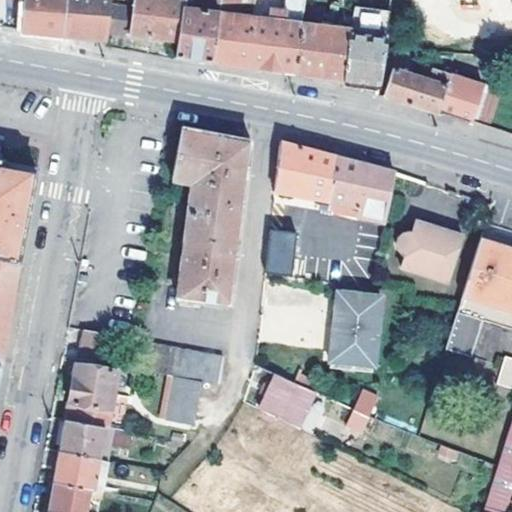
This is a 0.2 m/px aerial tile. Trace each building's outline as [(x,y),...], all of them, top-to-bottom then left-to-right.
[(25,0),(23,32),(37,33),(66,35),(68,0),(25,0)] [(110,31),(112,4),(112,0),(68,0),(66,35),(78,36),(109,38),(110,31)] [(133,0),(133,8),(112,4),(110,31),(150,37),(180,41),(185,0),(133,0)] [(194,58),(214,61),(222,0),(185,0),(180,41),(178,56),(194,58)] [(222,0),(214,61),(230,63),(247,65),(253,17),(237,16),(238,0),(222,0)] [(238,0),(237,16),(253,17),(253,15),(254,0),(238,0)] [(284,0),(284,14),(304,16),(305,0),(284,0)] [(304,22),(297,73),(320,76),(346,79),(352,35),(353,29),(324,25),(327,4),(306,2),(304,22)] [(352,35),(387,39),(391,11),(356,5),(353,29),(352,35)] [(275,70),(297,73),(304,22),(253,15),(253,17),(247,65),(275,70)] [(352,35),(346,79),(357,81),(380,84),(387,39),(352,35)] [(429,79),(393,68),(384,95),(407,102),(439,112),(452,74),(434,67),(429,79)] [(473,124),(486,85),(452,74),(439,112),(460,120),(473,124)] [(231,306),(252,140),(224,135),(182,126),(173,181),(192,184),(178,301),(231,306)] [(282,141),(276,190),(332,205),(338,156),(309,148),(298,145),(282,141)] [(338,156),(332,205),(338,206),(337,217),(384,223),(395,171),(363,163),(338,156)] [(21,262),(39,168),(0,161),(0,375),(1,370),(4,353),(21,262)] [(413,223),(430,217),(417,212),(413,223)] [(450,277),(463,237),(449,224),(430,217),(413,223),(409,223),(400,224),(394,233),(394,237),(396,243),(404,249),(401,262),(415,266),(422,260),(435,265),(436,272),(450,277)] [(449,224),(463,237),(465,229),(449,224)] [(264,271),(290,275),(297,233),(271,229),(264,271)] [(511,249),(480,240),(446,349),(473,358),(485,322),(511,329),(511,249)] [(415,266),(436,272),(435,265),(422,260),(415,266)] [(383,297),(336,292),(329,361),(375,367),(383,297)] [(83,330),(78,359),(109,365),(115,336),(83,330)] [(219,385),(223,356),(144,342),(138,370),(172,376),(203,382),(219,385)] [(511,388),(511,359),(506,357),(497,384),(511,388)] [(77,366),(56,482),(90,489),(105,492),(110,493),(120,442),(138,445),(140,434),(106,427),(117,372),(77,366)] [(300,431),(313,392),(275,373),(258,409),(300,431)] [(203,382),(172,376),(165,420),(195,425),(203,382)] [(368,440),(371,421),(353,413),(349,432),(368,440)] [(502,509),(511,479),(511,422),(485,504),(502,509)] [(56,482),(50,511),(85,511),(90,489),(56,482)] [(101,511),(105,492),(90,489),(85,511),(101,511)]
